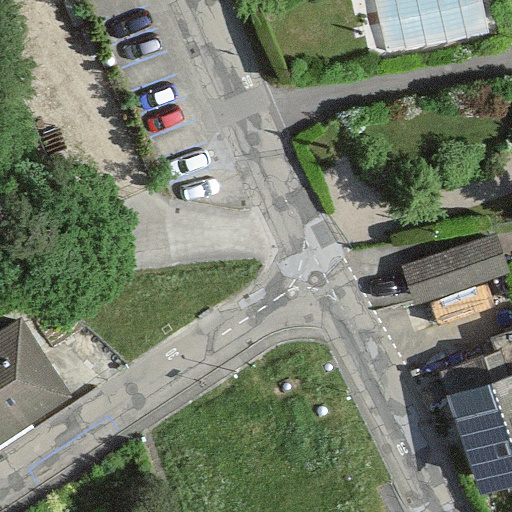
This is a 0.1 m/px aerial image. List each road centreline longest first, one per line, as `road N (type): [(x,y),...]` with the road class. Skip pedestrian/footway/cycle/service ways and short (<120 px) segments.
road 1 (residential): [(322,275),(0,487)]
road 2 (residential): [(322,275),(200,0)]
road 3 (residential): [(435,511),(322,275)]
